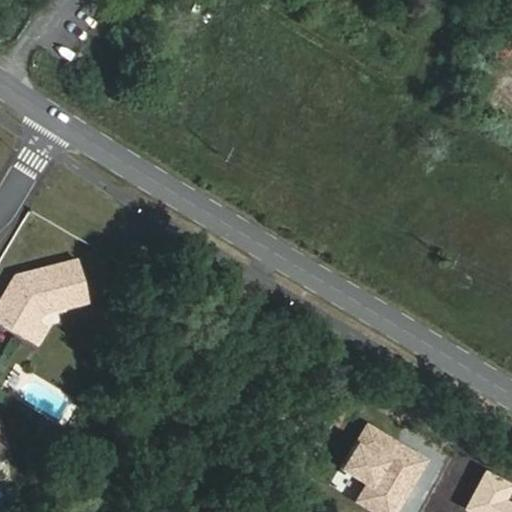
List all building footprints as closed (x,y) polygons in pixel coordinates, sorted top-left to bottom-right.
[(500,59),(511,45),(511,26),(505,20),(483,45),(500,59)] [(83,291),(72,250),(25,262),(23,268),(13,271),(9,267),(0,283),(0,318),(23,333),(32,315),(39,303),(83,291)] [(41,320),(32,315),(23,333),(32,338),(41,320)] [(359,491),(390,509),(421,454),(365,422),(344,460),(369,474),(359,491)] [(511,511),(511,507),(502,503),(509,490),(482,475),(464,508),(471,511),(511,511)]
